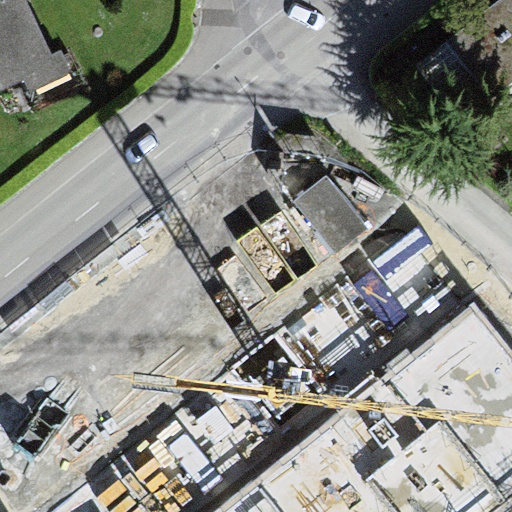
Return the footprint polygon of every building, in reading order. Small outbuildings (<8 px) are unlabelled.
[(0,0),(0,94),(59,64),(24,0),(0,0)] [(511,2),(456,47),(493,94),(511,79),(511,2)] [(326,180),(289,212),(326,254),(363,223),(326,180)] [(0,402),(0,511),(52,511),(345,279),(326,254),(289,212),(270,187),(0,402)] [(511,482),(511,367),(481,335),(445,368),(482,408),(465,423),(498,458),(473,481),(491,502),(511,482)]
